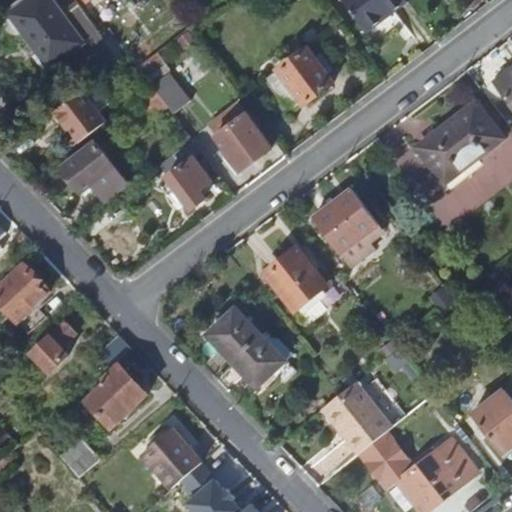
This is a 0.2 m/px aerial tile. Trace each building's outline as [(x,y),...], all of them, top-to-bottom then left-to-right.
[(23,32),(40,54),(44,51),(55,65),(84,44),(50,0),(29,0),(10,15),(9,16),(8,17),(7,18),(7,20),(6,21),(6,23),(6,24),(6,26),(7,27),(7,29),(8,30),(9,31),(10,32),(11,33),(13,34),(14,34),(16,34),(17,34),(19,34),(20,34),(22,33),(23,32)] [(345,0),(369,33),(410,2),(408,0),(345,0)] [(99,52),(89,60),(102,76),(121,61),(96,26),(87,34),(99,52)] [(280,70),(306,105),(306,106),(336,84),(326,70),(317,59),(309,48),(280,70)] [(317,59),(326,70),(332,66),(324,54),(317,59)] [(154,87),(170,74),(156,55),(138,69),(153,87),(154,87)] [(0,95),(17,83),(0,59),(0,95)] [(267,80),(293,115),(306,105),(280,70),(267,80)] [(154,87),(177,116),(193,103),(170,74),(154,87)] [(495,83),(511,104),(511,75),(509,78),(506,75),(495,83)] [(153,87),(139,98),(154,119),(169,108),(153,87)] [(56,113),(80,144),(107,123),(82,91),(56,113)] [(447,182),(504,138),(478,104),(448,126),(449,133),(424,152),(447,182)] [(216,138),(220,142),(235,164),(241,172),(274,149),(249,113),(216,138)] [(214,146),(230,168),(235,164),(220,142),(214,146)] [(132,186),(98,143),(64,169),(84,194),(96,186),(109,203),(132,186)] [(169,178),(194,211),(209,199),(202,191),(214,182),(196,158),(169,178)] [(315,220),(353,269),(378,250),(368,237),(382,226),(354,190),(315,220)] [(0,256),(7,250),(1,243),(10,236),(0,224),(0,256)] [(270,274),(299,311),(329,288),(299,251),(270,274)] [(28,266),(0,292),(0,301),(32,336),(51,318),(39,307),(53,293),(28,266)] [(210,338),(235,365),(263,338),(238,311),(210,338)] [(68,323),(35,354),(53,374),(72,356),(64,348),(79,335),(68,323)] [(123,338),(104,356),(114,367),(134,349),(123,338)] [(263,338),(235,365),(260,391),(288,364),(263,338)] [(388,360),(398,373),(410,364),(400,351),(388,360)] [(122,366),(106,381),(109,384),(90,401),(115,429),(149,398),(122,366)] [(344,396),(324,411),(328,416),(340,431),(343,429),(351,438),(348,441),(361,457),(395,429),(362,388),(359,384),(344,396)] [(475,415),(505,454),(511,449),(511,399),(505,391),(475,415)] [(0,415),(0,416),(13,432),(24,422),(10,407),(0,415)] [(175,431),(145,457),(175,492),(185,483),(205,466),(175,431)] [(65,459),(84,480),(105,462),(86,440),(65,459)] [(453,441),(400,483),(423,511),(429,511),(478,473),(453,441)] [(205,466),(185,483),(198,498),(191,505),(196,511),(245,511),(237,502),(239,500),(230,489),(228,491),(205,466)]
